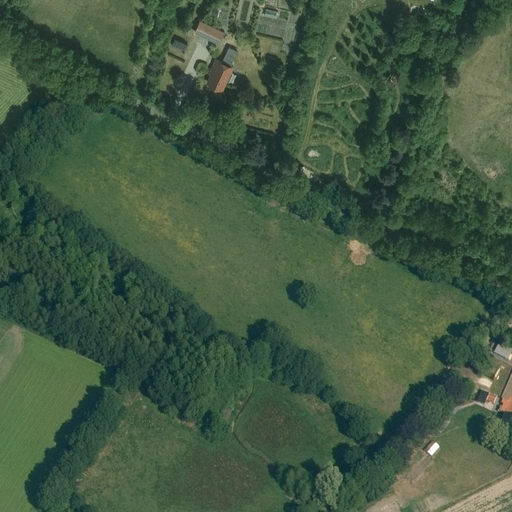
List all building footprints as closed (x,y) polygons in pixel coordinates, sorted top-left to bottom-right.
[(425,8),(411,3),(405,23),(420,28),(422,20),(427,22),(430,10),(425,9),(425,8)] [(218,17),(219,10),(212,8),(210,15),(218,17)] [(275,17),(277,11),(265,8),(264,14),(275,17)] [(201,36),(219,44),(224,32),(207,24),(201,36)] [(180,50),(184,42),(175,38),(171,45),(180,50)] [(233,67),(216,59),(209,74),(211,74),(207,83),(222,90),(227,80),(229,81),(233,73),(231,72),(233,67)] [(511,374),(501,400),(502,400),(501,405),(504,407),(500,414),(505,416),(499,431),(511,437),(511,374)] [(494,406),(497,400),(489,396),(486,403),(494,406)]
